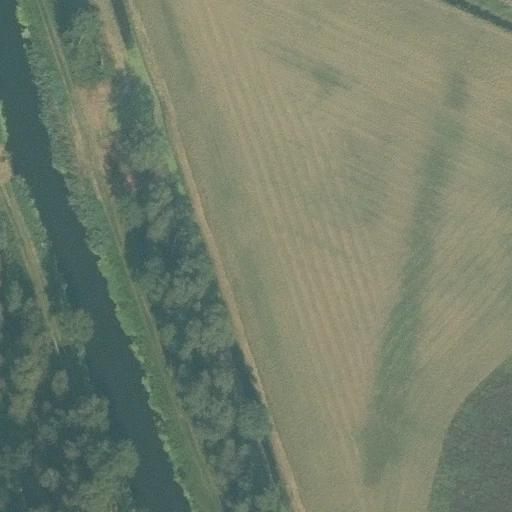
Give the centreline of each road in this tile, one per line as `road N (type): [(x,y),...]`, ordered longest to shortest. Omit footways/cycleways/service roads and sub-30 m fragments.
road 1 (track): [(34,0),(217,511)]
road 2 (track): [(114,511),(0,193)]
